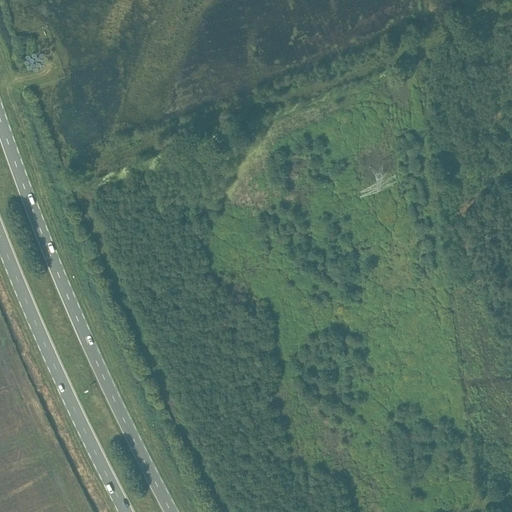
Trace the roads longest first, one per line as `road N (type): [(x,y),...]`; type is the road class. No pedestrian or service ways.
road 1 (primary): [(173,511),(87,341),(0,112)]
road 2 (primary): [(0,242),(122,511)]
